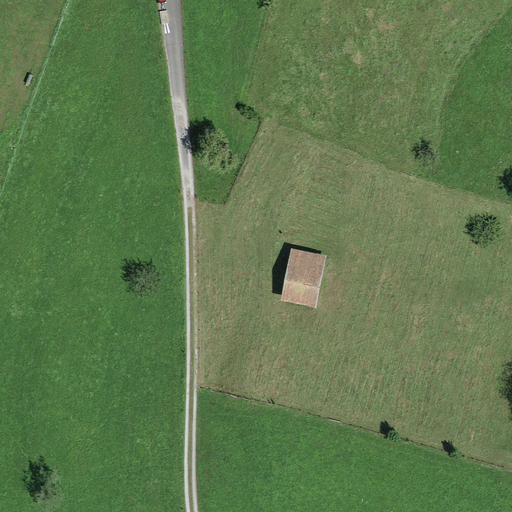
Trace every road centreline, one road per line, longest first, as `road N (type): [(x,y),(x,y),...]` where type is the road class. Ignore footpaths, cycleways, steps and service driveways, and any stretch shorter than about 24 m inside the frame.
road 1 (track): [(190,511),(188,201)]
road 2 (track): [(167,0),(188,201)]
